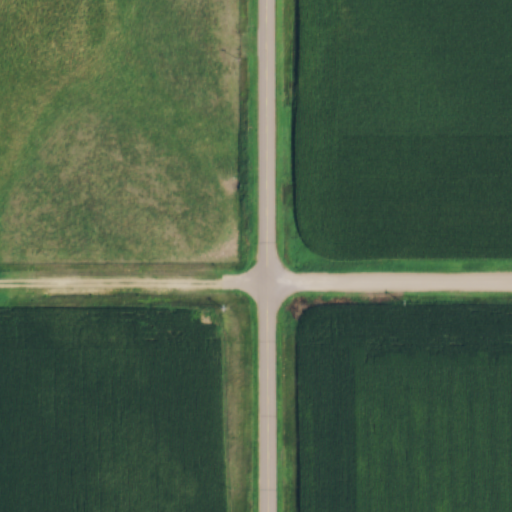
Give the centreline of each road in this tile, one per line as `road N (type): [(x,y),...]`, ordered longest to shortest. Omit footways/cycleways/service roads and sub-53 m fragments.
road 1 (tertiary): [(268,511),(265,0)]
road 2 (residential): [(0,288),(268,288)]
road 3 (tertiary): [(268,288),(511,287)]
